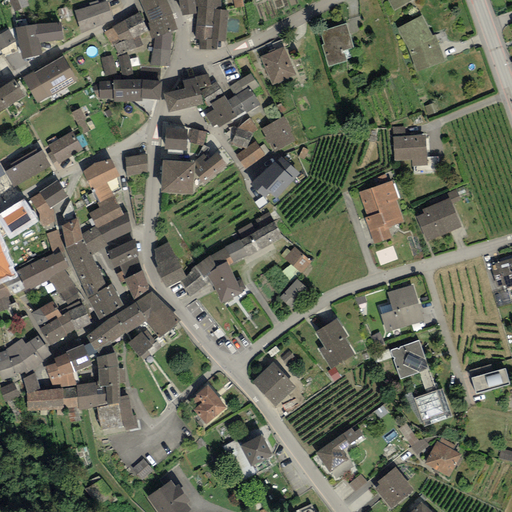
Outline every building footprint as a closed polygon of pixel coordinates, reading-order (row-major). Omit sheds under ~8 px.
[(25,0),(9,0),(14,13),(28,7),(25,0)] [(165,0),(138,0),(147,19),(152,42),(154,41),(173,34),(177,33),(172,14),(165,0)] [(194,0),(181,0),(183,11),(196,9),(194,0)] [(199,0),(198,26),(215,27),(214,39),(202,38),(201,47),(218,48),(218,41),(226,42),(228,12),(220,12),(220,0),(199,0)] [(388,0),(395,11),(415,0),(388,0)] [(77,15),(83,31),(114,20),(108,4),(77,15)] [(422,14),(398,26),(408,48),(417,70),(445,59),(440,48),(442,48),(436,33),(433,33),(422,14)] [(133,37),(148,31),(142,17),(108,32),(118,54),(137,46),(133,37)] [(321,43),(328,65),(348,60),(344,49),(354,46),(346,22),(320,30),(324,42),(321,43)] [(61,24),(39,27),(41,46),(63,43),(61,24)] [(198,26),(197,38),(202,38),(214,39),(215,27),(198,26)] [(41,46),(39,27),(16,30),(22,63),(42,59),(41,46)] [(0,37),(0,49),(1,50),(16,41),(10,31),(0,37)] [(173,34),(154,41),(152,51),(170,53),(173,34)] [(283,48),(261,58),(274,87),(296,77),(283,48)] [(170,53),(152,51),(150,67),(168,69),(170,53)] [(129,55),(118,57),(123,78),(133,76),(129,55)] [(113,56),(101,59),(106,81),(118,78),(113,56)] [(36,71),(22,79),(38,106),(78,83),(64,59),(37,74),(36,71)] [(211,86),(208,74),(196,77),(196,79),(182,82),(184,91),(163,96),(168,116),(204,108),(201,97),(200,91),(211,89),(211,86)] [(249,90),(251,93),(258,89),(251,76),(230,88),(235,96),(236,98),(249,90)] [(16,81),(0,89),(0,110),(24,97),(16,81)] [(116,99),(116,83),(101,83),(101,99),(116,99)] [(144,83),(116,83),(116,99),(116,102),(144,102),(144,99),(144,83)] [(144,83),(144,99),(161,99),(161,83),(144,83)] [(216,83),(211,86),(211,89),(200,91),(201,97),(209,109),(210,108),(225,98),(216,83)] [(249,90),(236,98),(246,115),(259,107),(251,93),(249,90)] [(235,96),(226,102),(237,120),(246,115),(236,98),(235,96)] [(226,102),(224,99),(210,108),(213,113),(206,117),(213,129),(216,127),(218,131),(237,120),(226,102)] [(84,111),(75,113),(82,136),(91,133),(84,111)] [(238,129),(231,145),(245,151),(252,136),(257,131),(250,119),(238,129)] [(284,119),(261,130),(273,155),(296,144),(284,119)] [(166,130),(164,153),(186,154),(187,131),(166,130)] [(206,133),(192,130),(188,143),(203,146),(206,133)] [(426,133),(393,135),(395,159),(412,158),(412,164),(428,163),(426,133)] [(48,147),(58,165),(83,152),(73,134),(48,147)] [(238,156),(246,168),(265,155),(257,143),(238,156)] [(13,189),(51,167),(39,148),(2,170),(13,189)] [(126,157),(128,171),(148,168),(146,154),(126,157)] [(205,154),(195,162),(194,164),(194,173),(204,186),(227,168),(218,156),(210,161),(205,154)] [(110,156),(83,169),(90,185),(92,184),(100,200),(97,203),(99,207),(116,198),(105,178),(118,172),(110,156)] [(281,156),(248,188),(263,203),(270,196),(276,202),(302,177),(281,156)] [(163,162),(160,197),(192,199),(194,173),(194,164),(163,162)] [(68,194),(57,178),(39,190),(40,192),(50,206),(54,204),(68,194)] [(392,179),(358,191),(367,215),(364,215),(374,243),(393,236),(389,227),(392,226),(391,224),(404,220),(397,199),(399,198),(392,179)] [(50,206),(40,192),(30,198),(39,211),(40,222),(55,221),(54,204),(50,206)] [(449,196),(422,208),(424,212),(417,215),(427,240),(462,225),(449,196)] [(99,207),(89,213),(95,225),(97,228),(124,213),(116,198),(99,207)] [(0,224),(11,240),(38,222),(23,200),(0,214),(0,224)] [(132,229),(124,213),(97,228),(107,242),(132,229)] [(62,223),(66,245),(83,238),(82,234),(77,217),(62,223)] [(240,239),(248,253),(283,234),(274,220),(240,239)] [(95,225),(82,234),(83,238),(92,253),(108,244),(107,242),(97,228),(95,225)] [(0,282),(16,275),(0,238),(0,282)] [(87,294),(106,283),(92,253),(83,238),(66,245),(87,294)] [(108,250),(115,265),(139,254),(131,239),(108,250)] [(248,253),(240,239),(227,246),(235,260),(248,253)] [(155,248),(168,282),(185,274),(169,242),(155,248)] [(235,260),(227,246),(210,254),(195,264),(184,281),(191,295),(212,279),(221,300),(243,290),(229,262),(235,260)] [(294,247),(285,257),(301,272),(311,261),(294,247)] [(62,249),(17,270),(25,286),(27,290),(49,279),(63,299),(78,291),(64,267),(69,265),(62,249)] [(511,257),(491,263),(498,285),(505,283),(506,286),(511,283),(511,255),(511,256),(511,257)] [(124,277),(134,297),(151,286),(143,267),(124,277)] [(23,290),(16,275),(0,282),(0,312),(13,307),(8,297),(23,290)] [(296,276),(281,295),(293,304),(308,286),(296,276)] [(106,283),(87,294),(99,316),(123,303),(111,281),(106,283)] [(413,284),(387,291),(391,303),(379,306),(386,331),(423,320),(413,284)] [(146,319),(160,337),(181,318),(152,290),(116,312),(126,329),(146,319)] [(38,325),(60,312),(52,298),(30,311),(38,325)] [(84,303),(67,310),(77,328),(91,321),(84,303)] [(67,310),(40,327),(50,344),(77,328),(67,310)] [(94,349),(126,329),(116,312),(86,333),(94,349)] [(337,316),(315,330),(324,345),(319,348),(331,368),(355,353),(344,336),(348,334),(337,316)] [(141,329),(127,342),(139,354),(152,342),(141,329)] [(6,349),(0,351),(0,372),(3,380),(26,372),(51,352),(38,335),(26,343),(22,338),(6,349)] [(419,339),(390,349),(400,376),(428,366),(419,339)] [(83,340),(66,348),(67,351),(75,368),(92,360),(83,340)] [(96,384),(105,383),(119,381),(125,381),(124,367),(119,367),(118,362),(116,349),(96,354),(98,366),(98,378),(96,378),(96,381),(96,384)] [(75,368),(67,351),(54,356),(56,360),(46,364),(52,383),(61,381),(62,386),(76,383),(73,368),(75,368)] [(273,361),(252,380),(276,405),(297,385),(273,361)] [(506,367),(471,376),(475,391),(510,381),(506,367)] [(166,384),(170,389),(179,382),(176,377),(166,384)] [(96,381),(76,383),(76,386),(78,406),(78,408),(96,405),(98,404),(98,402),(107,401),(105,383),(96,384),(96,381)] [(120,394),(119,381),(105,383),(107,401),(119,399),(123,424),(124,431),(138,427),(136,415),(133,415),(128,394),(120,394)] [(193,409),(205,423),(226,405),(208,383),(196,393),(203,401),(193,409)] [(62,386),(26,389),(27,410),(63,407),(62,387),(62,386)] [(76,386),(62,387),(63,407),(78,406),(76,386)] [(441,387),(415,397),(425,423),(451,413),(441,387)] [(4,397),(6,405),(22,400),(19,392),(4,397)] [(107,401),(98,402),(98,404),(96,405),(101,429),(123,424),(119,399),(107,401)] [(428,450),(409,424),(400,431),(419,457),(428,450)] [(351,426),(315,451),(329,471),(348,457),(343,449),(351,443),(350,442),(363,433),(359,427),(354,431),(351,426)] [(261,431),(240,443),(251,463),(273,451),(261,431)] [(437,440),(425,463),(449,476),(461,453),(437,440)] [(511,452),(503,451),(501,458),(511,460),(511,452)] [(134,469),(142,479),(153,470),(144,460),(134,469)] [(341,476),(356,468),(352,462),(338,470),(341,476)] [(413,488),(395,466),(377,480),(379,483),(374,488),(390,507),(413,488)] [(357,494),(369,485),(362,477),(350,486),(357,494)] [(171,478),(146,496),(158,511),(183,511),(191,507),(186,500),(189,497),(178,482),(176,484),(171,478)] [(433,511),(421,500),(410,511),(433,511)]
